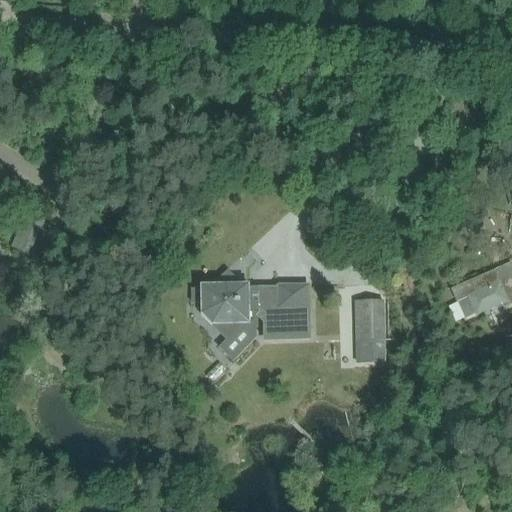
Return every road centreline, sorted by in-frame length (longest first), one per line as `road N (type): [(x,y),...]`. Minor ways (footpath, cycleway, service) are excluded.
road 1 (residential): [(511,51),(143,26)]
road 2 (unknown): [(349,179),(426,148),(444,47)]
road 3 (residential): [(143,26),(0,16)]
